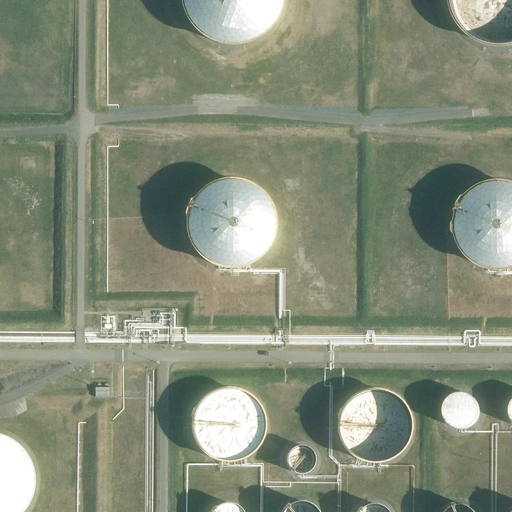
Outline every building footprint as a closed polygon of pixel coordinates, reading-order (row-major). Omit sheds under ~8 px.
[(237,47),(240,47),(243,46),(247,45),(250,44),(253,43),(255,42),(258,40),(261,38),(262,37),(264,36),(266,34),(268,32),(271,30),(273,27),(275,24),(277,21),(279,18),(279,17),(280,14),(281,13),(281,11),(282,8),(282,7),(283,4),(283,3),(284,1),(283,0),(179,0),(179,2),(180,6),(181,9),(181,10),(181,11),(182,14),(183,15),(184,17),(186,21),(187,23),(189,26),(191,28),(192,29),(194,32),(197,35),(200,37),(202,39),(204,40),(207,41),(210,43),(212,44),(216,45),(220,46),(224,47),(226,47),(229,47),(231,47),(234,47),(237,47)] [(511,0),(449,0),(449,2),(450,3),(450,5),(450,7),(450,8),(451,11),(451,12),(452,15),(453,17),(454,18),(455,20),(456,23),(457,25),(458,26),(460,29),(462,31),(464,33),(466,36),(469,38),(473,40),(475,42),(478,44),(481,45),(484,46),(487,47),(491,48),(494,49),(497,49),(499,49),(503,49),(506,49),(510,49),(511,48),(511,0)] [(268,253),(269,251),(271,249),(272,247),(273,244),(274,242),(274,240),(275,238),(276,235),(276,233),(276,232),(276,229),(276,227),(276,225),(276,222),(276,220),(275,217),(275,215),(274,213),(273,211),(272,208),(271,206),(270,204),(269,202),(267,200),(266,198),(264,196),(262,195),(261,193),(258,191),(256,190),(254,188),(252,187),(250,186),(247,185),(245,184),(242,183),(239,183),(237,183),(234,182),(232,182),(230,182),(227,182),(225,183),(223,183),(219,184),(217,185),(214,186),(212,187),(210,188),(208,189),(205,191),(203,192),(201,194),(200,195),(197,198),(196,200),(194,202),(193,204),(192,206),(191,208),(190,210),(189,211),(188,214),(188,216),(187,218),(187,221),(187,223),(186,224),(186,227),(186,229),(186,230),(187,233),(187,236),(188,237),(188,240),(189,242),(189,243),(190,245),(191,247),(193,251),(195,254),(196,256),(198,257),(199,258),(200,260),(203,262),(205,264),(206,264),(209,266),(212,268),(216,269),(219,270),(223,271),(226,272),(228,272),(231,272),(234,272),(238,272),(242,271),(245,270),(248,269),(251,268),(253,267),(256,265),(257,264),(259,263),(261,261),(262,261),(263,259),(264,258),(266,255),(268,253)] [(511,183),(508,183),(506,182),(503,182),(499,182),(497,183),(494,183),(491,184),(487,185),(485,186),(483,187),(480,188),(478,189),(476,191),(473,193),(471,195),(469,196),(467,199),(465,201),(464,203),(463,205),(462,207),(461,208),(460,210),(459,213),(459,215),(458,218),(457,221),(457,223),(457,225),(457,228),(457,230),(457,233),(458,235),(458,237),(459,240),(459,241),(460,243),(461,245),(462,248),(463,250),(464,252),(466,254),(467,256),(469,257),(470,259),(472,261),(474,262),(476,264),(479,266),(481,267),(484,268),(486,269),(488,270),(492,271),(494,272),(498,272),(501,272),(504,272),(506,272),(509,272),(511,271),(511,183)] [(110,397),(110,388),(95,388),(95,397),(110,397)] [(257,453),(259,451),(260,449),(261,447),(262,446),(263,444),(264,442),(265,440),(266,437),(266,435),(267,433),(267,431),(267,429),(267,427),(267,425),(267,422),(267,420),(266,418),(266,416),(265,414),(264,412),(263,410),(262,408),(261,406),(260,404),(258,403),(257,401),(255,399),(253,397),(251,396),(249,395),(247,394),(245,393),(243,392),(241,391),(238,390),(236,390),(234,390),(231,390),(229,390),(227,390),(225,390),(223,390),(221,391),(217,392),(215,392),(212,394),(210,395),(209,396),(207,397),(205,399),(204,400),(202,402),(201,403),(199,405),(198,407),(197,409),(195,412),(195,414),(194,416),(193,418),(193,419),(193,421),(192,423),(192,424),(192,427),(192,430),(192,432),(193,433),(193,434),(193,436),(193,437),(194,439),(195,442),(196,444),(196,445),(197,446),(198,447),(200,450),(202,453),(203,454),(206,456),(209,458),(211,460),(213,461),(214,461),(216,462),(219,463),(223,464),(226,465),(229,465),(232,465),(235,464),(238,464),(241,463),(244,462),(247,460),(250,459),(252,458),(254,456),(257,453)] [(371,465),(373,465),(375,465),(379,465),(381,465),(383,464),(385,464),(388,463),(390,462),(392,461),(394,460),(397,458),(399,456),(401,455),(402,454),(403,453),(405,451),(406,449),(407,447),(408,445),(410,443),(411,441),(411,438),(412,436),(413,433),(413,432),(413,430),(413,428),(413,424),(413,422),(412,420),(412,419),(411,417),(411,415),(410,413),(409,410),(407,408),(406,406),(405,404),(404,403),(402,401),(400,399),(398,397),(396,396),(394,395),(392,394),(389,393),(387,392),(385,391),(383,391),(381,390),(379,390),(376,390),(372,390),(370,390),(367,391),(365,391),(362,393),(360,393),(357,395),(355,396),(353,397),(351,399),(349,401),(347,402),(345,405),(344,407),(343,409),(342,410),(341,412),(340,414),(339,417),(339,418),(339,420),(338,422),(338,425),(338,427),(338,428),(338,431),(338,433),(339,435),(339,437),(340,439),(340,441),(341,443),(342,445),(343,447),(344,449),(346,451),(347,452),(349,454),(350,455),(352,457),(355,459),(357,461),(359,462),(361,462),(363,463),(365,464),(368,464),(371,465)] [(479,407),(478,406),(477,403),(476,401),(475,400),(474,399),(473,398),(471,397),(470,396),(469,395),(467,395),(466,394),(464,394),(463,394),(461,394),(460,394),(458,394),(456,395),(455,395),(453,396),(452,396),(450,398),(449,399),(448,400),(447,401),(446,402),(446,404),(445,405),(444,406),(444,408),(444,409),(444,410),(444,412),(444,413),(444,414),(444,415),(444,417),(445,417),(445,419),(446,420),(447,422),(448,423),(449,424),(451,426),(452,427),(454,428),(456,429),(457,429),(460,429),(461,430),(463,429),(464,429),(466,429),(467,429),(469,428),(471,427),(472,426),(474,425),(475,423),(477,421),(477,420),(478,419),(479,417),(479,414),(479,413),(479,412),(479,411),(479,409),(479,408),(479,407)] [(22,511),(24,511),(25,509),(27,506),(28,504),(29,502),(30,499),(31,498),(32,496),(32,495),(33,492),(33,490),(34,488),(34,486),(34,484),(34,480),(34,478),(34,475),(33,473),(33,472),(33,469),(32,467),(31,465),(30,462),(30,461),(29,459),(28,457),(26,455),(25,453),(24,452),(22,450),(20,447),(17,445),(15,443),(14,443),(12,441),(10,440),(8,439),(5,437),(2,436),(0,435),(0,511),(22,511)] [(315,462),(315,460),(315,459),(315,457),(315,456),(314,455),(314,453),(313,452),(312,451),(311,450),(310,449),(309,448),(308,448),(307,447),(305,447),(304,446),(303,446),(301,446),(299,446),(297,446),(296,447),(295,447),(294,448),(293,449),(291,450),(290,450),(290,451),(289,453),(288,454),(288,455),(287,456),(287,458),(287,459),(287,460),(287,462),(287,463),(287,464),(288,466),(288,467),(289,468),(290,470),(291,471),(292,472),(294,473),(295,473),(296,474),(297,474),(299,474),(300,475),(301,475),(303,475),(304,474),(305,474),(307,473),(308,473),(309,472),(310,471),(311,470),(312,470),(313,468),(314,467),(314,465),(315,464),(315,463),(315,462)] [(317,511),(316,511),(315,509),(313,508),(311,506),(309,505),(308,504),(307,504),(304,503),(303,503),(301,503),(299,503),(297,503),(295,503),(293,504),(291,505),(290,505),(288,506),(287,507),(285,509),(284,510),(283,511),(317,511)] [(389,511),(388,510),(386,509),(385,508),(383,506),(382,505),(381,505),(379,504),(377,503),(375,503),(373,503),(371,503),(369,503),(367,504),(366,504),(364,505),(362,507),(360,507),(359,509),(358,510),(357,511),(356,511),(389,511)]
